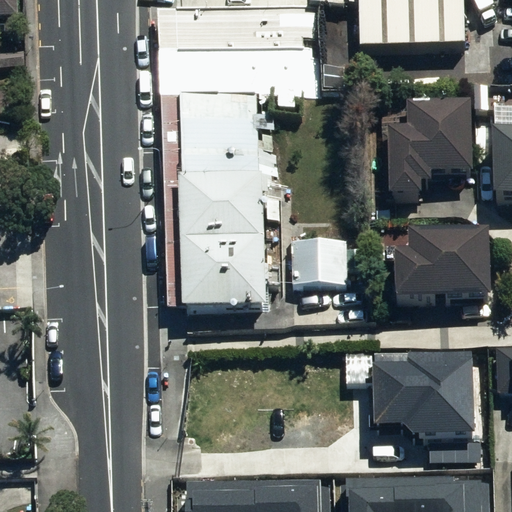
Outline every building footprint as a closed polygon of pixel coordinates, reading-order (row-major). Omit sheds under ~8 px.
[(22,0),(0,0),(0,22),(24,22),(22,0)] [(325,0),(325,10),(367,9),(366,0),(325,0)] [(366,0),(367,9),(367,52),(471,50),(469,0),(366,0)] [(174,11),(175,99),(255,97),(324,97),(323,9),(174,11)] [(175,99),(177,183),(258,182),(255,97),(175,99)] [(478,106),(415,108),(416,133),(395,134),(395,137),(386,137),(388,204),(428,203),(428,190),(439,190),(439,180),(480,179),(478,106)] [(511,135),(500,136),(502,204),(511,204),(511,135)] [(258,182),(177,183),(180,320),(261,318),(258,182)] [(496,234),(416,237),(416,256),(397,257),(398,307),(498,304),(496,234)] [(345,239),(293,240),(294,288),(346,287),(345,239)] [(511,352),(501,352),(503,399),(511,398),(511,352)] [(477,442),(472,356),(410,359),(411,370),(371,373),(374,434),(406,432),(415,446),(477,442)] [(381,487),(343,488),(343,511),(489,511),(489,485),(467,485),(467,489),(457,490),(457,486),(451,486),(450,477),(381,478),(381,487)] [(323,488),(188,492),(188,511),(320,511),(320,508),(323,508),(323,488)]
